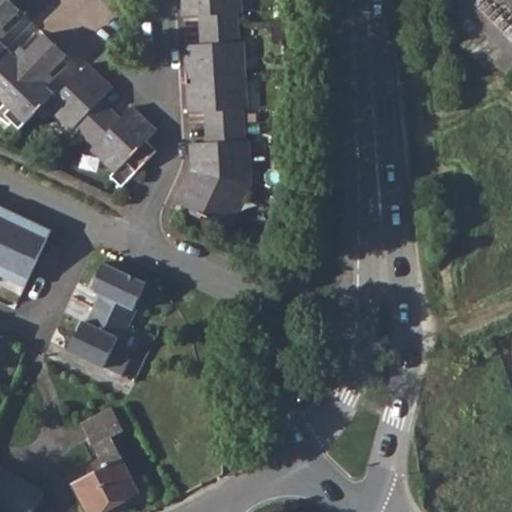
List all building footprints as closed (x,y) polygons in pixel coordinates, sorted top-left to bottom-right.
[(182,172),(167,203),(220,227),(242,181),(238,137),(234,136),(232,108),(235,108),(229,43),(226,42),(224,13),(227,14),(225,0),(165,0),(167,19),(184,17),(186,44),(169,46),(175,114),(193,112),(194,140),(178,143),(182,172)] [(0,17),(0,127),(7,134),(31,110),(55,132),(59,127),(81,147),(77,151),(104,173),(99,179),(111,189),(128,170),(144,152),(133,143),(143,133),(117,110),(108,119),(86,99),(94,89),(69,66),(63,74),(38,98),(25,86),(49,61),(26,40),(2,65),(0,63),(0,18),(1,18),(0,17)] [(0,208),(0,277),(8,281),(11,274),(29,282),(51,231),(0,208)] [(130,309),(141,284),(98,264),(91,281),(95,283),(89,297),(93,299),(89,309),(125,325),(132,310),(130,309)] [(118,341),(125,325),(89,309),(82,324),(80,323),(75,333),(73,332),(64,353),(100,369),(114,339),(118,341)] [(123,429),(112,408),(83,422),(104,466),(71,483),(85,511),(96,511),(137,491),(111,436),(123,429)] [(0,507),(8,511),(31,511),(43,489),(0,466),(0,507)]
